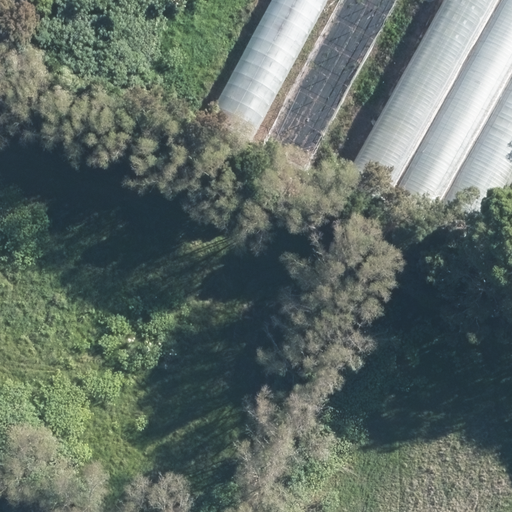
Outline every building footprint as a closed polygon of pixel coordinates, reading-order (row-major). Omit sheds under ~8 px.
[(327,0),(271,0),(207,122),(251,146),(327,0)] [(402,0),(343,0),(263,154),(309,178),(402,0)] [(383,213),(500,0),(444,0),(339,189),(383,213)] [(421,234),(511,70),(511,0),(500,0),(383,213),(421,234)] [(511,70),(421,234),(465,258),(511,172),(511,70)]
